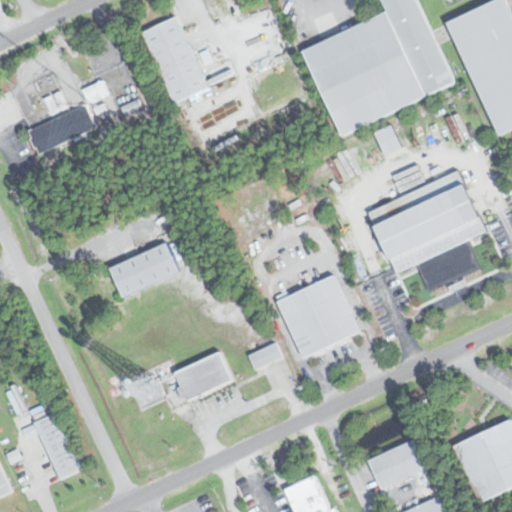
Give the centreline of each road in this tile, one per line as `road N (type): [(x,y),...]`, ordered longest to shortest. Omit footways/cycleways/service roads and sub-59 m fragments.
road 1 (residential): [(106,511),(511,320)]
road 2 (residential): [(127,502),(0,229)]
